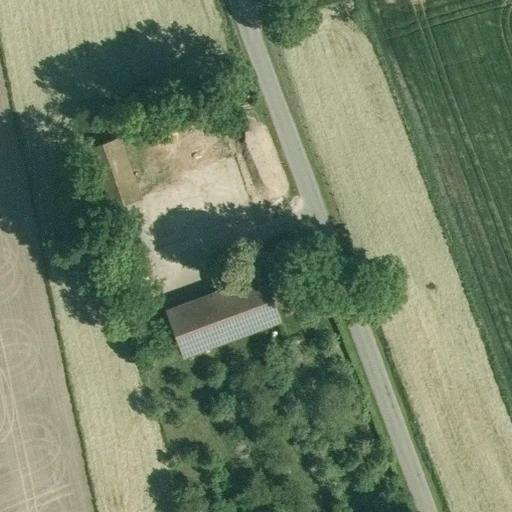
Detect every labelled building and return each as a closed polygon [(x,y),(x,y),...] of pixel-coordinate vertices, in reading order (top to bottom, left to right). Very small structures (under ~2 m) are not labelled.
[(117,136),(80,150),(102,210),(139,196),(117,136)] [(217,150),(175,165),(187,198),(203,241),(245,226),(217,150)] [(187,198),(142,215),(157,257),(203,241),(187,198)] [(291,243),(262,254),(279,298),(308,287),(291,243)] [(264,274),(166,310),(183,355),(280,319),(264,274)]
